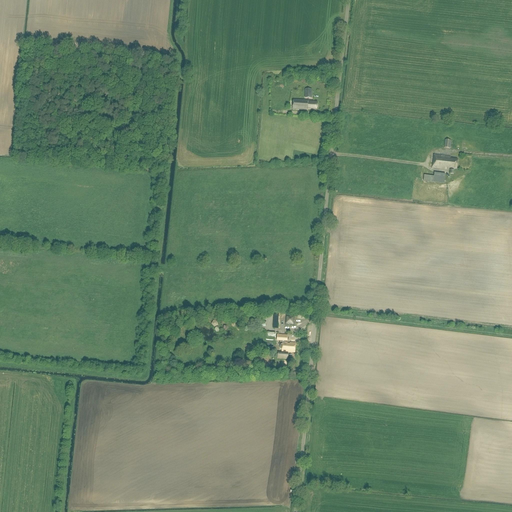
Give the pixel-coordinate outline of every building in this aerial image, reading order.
[(317,109),(317,102),(309,102),(309,101),(293,100),(292,109),(307,110),(307,109),(317,109)] [(497,132),(476,130),(474,150),(494,152),(497,132)] [(456,169),(458,160),(450,159),(450,157),(434,155),(432,168),(446,170),(446,168),(456,169)] [(434,173),(434,177),(433,183),(444,184),(445,174),(434,173)] [(285,343),(285,341),(287,341),(287,336),(277,335),(277,337),(277,340),(282,340),(282,344),(281,345),(280,345),(280,346),(279,348),(280,349),(281,350),(282,350),(282,352),(294,352),(295,346),(287,345),(287,343),(285,343)]
